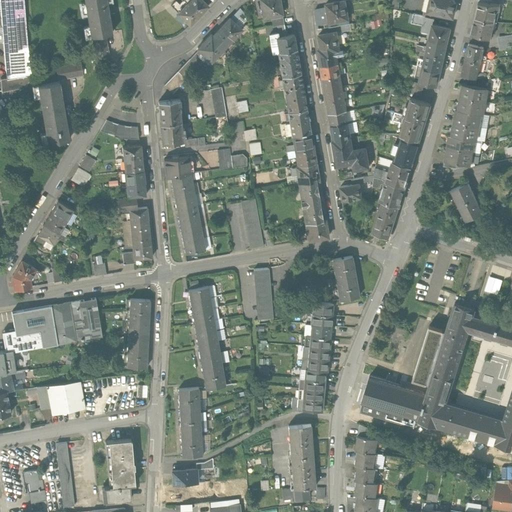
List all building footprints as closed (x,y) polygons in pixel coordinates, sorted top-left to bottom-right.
[(0,0),(0,3),(2,27),(25,25),(23,0),(0,0)] [(85,0),(92,36),(114,32),(108,0),(85,0)] [(191,0),(190,2),(203,14),(213,4),(208,0),(191,0)] [(283,0),(263,0),(261,1),(264,18),(286,14),(283,0)] [(459,3),(446,0),(427,0),(425,12),(455,20),(459,3)] [(499,2),(489,0),(481,0),(478,16),(494,20),(499,2)] [(348,1),(326,4),(327,9),(317,11),(319,24),(331,22),(349,18),(351,18),(348,1)] [(180,12),(193,24),(203,14),(190,2),(180,12)] [(238,12),(232,18),(242,27),(247,22),(238,12)] [(423,23),(425,13),(413,12),(412,22),(423,23)] [(230,16),(222,25),(234,37),(243,28),(242,27),(232,18),(230,16)] [(494,20),(478,16),(473,34),(489,39),(494,20)] [(431,33),(430,38),(448,42),(451,27),(436,24),(437,20),(426,17),(422,31),(431,33)] [(331,22),(332,27),(348,24),(350,24),(349,18),(331,22)] [(293,31),(290,22),(285,23),(287,33),(293,31)] [(350,31),(348,24),(332,27),(329,28),(330,34),(341,33),(350,31)] [(25,25),(2,27),(6,77),(6,78),(30,73),(25,25)] [(222,25),(214,33),(226,46),(234,37),(222,25)] [(226,46),(210,30),(196,44),(201,49),(209,57),(212,60),(226,46)] [(298,50),(295,34),(281,37),(280,32),(270,33),(273,54),(279,53),(298,50)] [(332,51),(331,47),(338,46),(343,45),(341,33),(330,34),(318,36),(320,52),(332,51)] [(510,33),(498,34),(501,50),(511,48),(510,33)] [(430,38),(426,52),(444,56),(448,42),(430,38)] [(485,47),(469,44),(465,58),(481,62),(485,47)] [(318,53),(320,66),(339,63),(337,55),(340,54),(338,46),(331,47),(332,51),(320,52),(318,53)] [(209,57),(201,49),(179,71),(177,70),(164,84),(173,93),(209,57)] [(301,71),(298,50),(279,53),(282,74),(301,71)] [(426,52),(423,67),(441,71),(444,56),(426,52)] [(481,62),(465,58),(461,73),(477,77),(481,62)] [(320,66),(322,78),(340,75),(339,68),(341,68),(341,63),(339,63),(320,66)] [(81,65),(57,70),(59,82),(83,78),(81,65)] [(423,67),(420,81),(438,85),(441,71),(423,67)] [(303,84),(301,71),(282,74),(284,87),(303,84)] [(6,78),(6,77),(0,78),(2,96),(19,95),(30,76),(30,73),(6,78)] [(322,78),(324,91),(342,88),(340,75),(322,78)] [(431,85),(415,81),(412,93),(428,96),(431,85)] [(62,84),(41,88),(51,143),(73,139),(62,84)] [(305,97),(303,84),(284,87),(286,100),(288,100),(305,97)] [(461,97),(483,101),(485,89),(463,84),(461,97)] [(324,91),(326,103),(344,100),(342,88),(324,91)] [(212,91),(215,118),(218,118),(225,117),(221,89),(212,91)] [(406,105),(403,115),(425,121),(430,102),(411,96),(409,106),(406,105)] [(307,109),(305,97),(288,100),(290,112),(307,109)] [(479,114),(481,114),(483,101),(461,97),(459,110),(479,114)] [(179,99),(158,101),(160,123),(180,121),(178,106),(180,105),(179,99)] [(326,103),(328,116),(346,113),(344,100),(326,103)] [(246,101),(236,102),(238,114),(248,113),(246,101)] [(309,122),(307,109),(290,112),(288,112),(290,125),(309,122)] [(455,123),(477,127),(479,114),(459,110),(457,110),(455,123)] [(328,116),(329,128),(348,125),(346,113),(328,116)] [(403,122),(400,134),(419,140),(425,121),(403,115),(397,113),(395,119),(403,122)] [(229,142),(225,117),(218,118),(221,134),(218,135),(219,143),(229,142)] [(120,124),(107,119),(101,129),(116,135),(125,138),(140,139),(140,128),(127,126),(120,124)] [(180,121),(160,123),(162,145),(179,144),(184,143),(183,140),(183,132),(181,133),(180,121)] [(243,121),(233,123),(235,133),(244,132),(243,121)] [(311,136),(309,122),(290,125),(292,138),(311,136)] [(473,140),(474,140),(477,127),(455,123),(452,136),(473,140)] [(329,128),(332,142),(350,139),(348,125),(329,128)] [(254,130),(244,132),(246,143),(256,141),(254,130)] [(400,134),(392,161),(412,166),(419,140),(400,134)] [(448,148),(470,152),(473,140),(452,136),(451,135),(448,148)] [(313,148),(311,136),(292,138),(295,151),(313,148)] [(179,144),(179,147),(205,144),(205,138),(183,140),(184,143),(179,144)] [(352,150),(350,139),(332,142),(330,142),(335,169),(348,167),(349,174),(368,171),(364,148),(352,150)] [(259,143),(250,144),(251,156),(261,155),(259,143)] [(315,162),(313,148),(295,151),(297,165),(315,162)] [(446,161),(468,165),(470,152),(448,148),(446,161)] [(229,149),(217,150),(220,169),(232,168),(230,157),(229,149)] [(126,153),(127,164),(146,162),(145,151),(126,153)] [(88,154),(72,181),(83,188),(99,161),(88,154)] [(242,155),(230,157),(232,168),(248,165),(247,158),(242,155)] [(191,175),(190,159),(166,162),(168,180),(170,179),(189,176),(191,175)] [(378,169),(379,180),(407,188),(412,166),(392,161),(389,172),(378,169)] [(127,164),(128,174),(147,173),(146,162),(127,164)] [(297,165),(294,165),(297,184),(317,181),(318,180),(315,162),(297,165)] [(128,174),(129,185),(148,183),(147,173),(128,174)] [(170,179),(172,190),(191,186),(189,176),(170,179)] [(385,195),(383,202),(400,207),(407,188),(379,180),(379,193),(385,195)] [(469,180),(453,189),(461,204),(477,196),(469,180)] [(323,220),(317,181),(297,184),(300,201),(298,201),(299,210),(301,209),(303,224),(323,220)] [(129,185),(130,196),(145,195),(149,194),(148,183),(129,185)] [(348,186),(338,187),(340,201),(364,198),(362,184),(348,186)] [(172,190),(174,201),(194,197),(191,186),(172,190)] [(126,196),(127,209),(133,208),(146,207),(145,195),(130,196),(126,196)] [(477,196),(461,204),(468,219),(485,211),(477,196)] [(174,201),(176,212),(196,208),(194,197),(174,201)] [(263,246),(253,197),(236,201),(246,249),(263,246)] [(77,209),(62,200),(49,221),(65,230),(77,209)] [(383,202),(374,233),(392,238),(400,207),(383,202)] [(133,208),(134,221),(153,219),(152,206),(146,207),(133,208)] [(176,212),(179,222),(198,219),(196,208),(176,212)] [(134,221),(135,233),(154,231),(153,219),(134,221)] [(179,222),(181,233),(200,229),(198,219),(179,222)] [(323,220),(303,224),(306,243),(329,240),(326,220),(323,220)] [(57,244),(65,230),(49,221),(41,235),(56,243),(57,244)] [(181,233),(183,243),(202,240),(200,229),(181,233)] [(135,233),(136,245),(156,244),(154,231),(135,233)] [(52,250),(56,243),(41,235),(39,234),(35,241),(52,250)] [(183,243),(185,254),(204,250),(202,240),(183,243)] [(137,250),(137,258),(157,257),(156,244),(136,245),(137,250)] [(123,251),(124,263),(138,262),(137,258),(137,250),(123,251)] [(103,253),(93,254),(95,273),(106,272),(103,253)] [(336,260),(337,270),(358,266),(356,256),(336,260)] [(25,289),(37,287),(35,279),(41,269),(31,263),(23,276),(25,289)] [(337,270),(339,280),(360,276),(358,266),(337,270)] [(270,268),(254,269),(258,318),(275,317),(270,268)] [(48,281),(59,279),(58,272),(47,273),(48,281)] [(339,280),(341,290),(362,286),(360,276),(339,280)] [(341,290),(343,300),(364,296),(362,286),(341,290)] [(190,292),(191,303),(210,300),(209,289),(190,292)] [(100,297),(77,301),(83,337),(106,334),(100,297)] [(369,374),(359,410),(413,427),(416,418),(511,447),(511,388),(502,418),(446,400),(469,331),(511,344),(511,326),(474,314),(476,307),(454,299),(444,329),(429,325),(412,378),(428,383),(425,392),(369,374)] [(191,303),(193,314),(212,311),(210,300),(191,303)] [(77,301),(54,305),(60,341),(83,337),(77,301)] [(130,301),(129,312),(149,313),(150,302),(130,301)] [(315,304),(314,315),(335,317),(336,306),(315,304)] [(2,333),(5,351),(13,349),(60,341),(54,305),(11,312),(15,331),(2,333)] [(193,314),(194,324),(214,321),(212,311),(193,314)] [(129,312),(129,322),(148,323),(149,313),(129,312)] [(314,315),(313,326),(334,327),(335,317),(314,315)] [(194,324),(196,335),(215,332),(214,321),(194,324)] [(129,322),(128,333),(148,334),(148,323),(129,322)] [(313,326),(312,336),(333,338),(334,327),(313,326)] [(196,335),(198,345),(217,343),(215,332),(196,335)] [(128,333),(128,344),(147,345),(148,334),(128,333)] [(308,347),(311,347),(332,349),(333,338),(312,336),(309,336),(308,347)] [(198,345),(199,356),(219,353),(217,343),(198,345)] [(128,344),(127,354),(146,356),(147,345),(128,344)] [(311,347),(310,357),(331,359),(332,349),(311,347)] [(5,351),(0,351),(0,374),(13,372),(16,371),(13,349),(5,351)] [(199,356),(201,367),(220,364),(219,353),(199,356)] [(127,354),(126,365),(146,366),(146,356),(127,354)] [(310,357),(309,368),(330,370),(331,359),(310,357)] [(201,367),(203,377),(222,374),(220,364),(201,367)] [(306,368),(306,378),(330,380),(330,370),(309,368),(306,368)] [(16,371),(13,372),(14,380),(28,378),(27,370),(16,371)] [(13,372),(0,374),(0,391),(7,390),(16,388),(14,380),(13,372)] [(110,385),(138,380),(137,373),(109,378),(110,385)] [(203,377),(204,388),(224,385),(222,374),(203,377)] [(306,378),(305,389),(329,391),(330,380),(306,378)] [(82,380),(37,386),(41,414),(86,408),(82,380)] [(178,390),(179,400),(198,400),(198,389),(178,390)] [(305,389),(304,399),(306,400),(328,402),(329,391),(305,389)] [(0,391),(0,415),(11,413),(7,390),(0,391)] [(144,392),(120,398),(122,406),(146,400),(144,392)] [(179,400),(179,411),(198,411),(198,400),(179,400)] [(306,400),(305,410),(327,412),(328,402),(306,400)] [(179,411),(179,422),(199,422),(198,411),(179,411)] [(179,422),(179,433),(199,432),(199,422),(179,422)] [(312,424),(288,426),(290,456),(314,455),(312,424)] [(357,430),(355,438),(367,440),(368,432),(357,430)] [(179,433),(180,444),(199,443),(199,432),(179,433)] [(134,438),(112,440),(115,482),(134,480),(137,480),(136,468),(138,468),(137,462),(136,462),(134,438)] [(355,438),(353,452),(356,453),(372,455),(375,442),(367,440),(355,438)] [(67,441),(57,442),(65,505),(74,504),(67,441)] [(180,444),(180,454),(199,454),(199,443),(180,444)] [(356,453),(353,467),(356,467),(373,470),(375,456),(372,455),(356,453)] [(314,455),(290,456),(291,487),(310,486),(315,486),(314,455)] [(196,468),(196,469),(213,468),(213,458),(203,463),(196,463),(196,468)] [(356,467),(354,481),(357,481),(373,484),(376,470),(373,470),(356,467)] [(196,468),(172,470),(173,484),(197,482),(196,469),(196,468)] [(39,469),(24,471),(26,484),(28,484),(31,503),(44,501),(39,469)] [(135,497),(134,480),(115,482),(105,482),(106,499),(135,497)] [(357,481),(354,495),(358,496),(374,498),(376,485),(373,484),(357,481)] [(511,485),(494,482),(493,491),(492,491),(491,499),(492,499),(491,508),(511,511),(511,502),(511,485)] [(325,496),(325,485),(317,485),(318,496),(325,496)] [(310,486),(291,487),(292,498),(311,497),(310,486)] [(358,496),(355,510),(359,510),(369,511),(374,511),(377,499),(374,498),(358,496)] [(241,511),(239,497),(210,501),(211,511),(241,511)]
